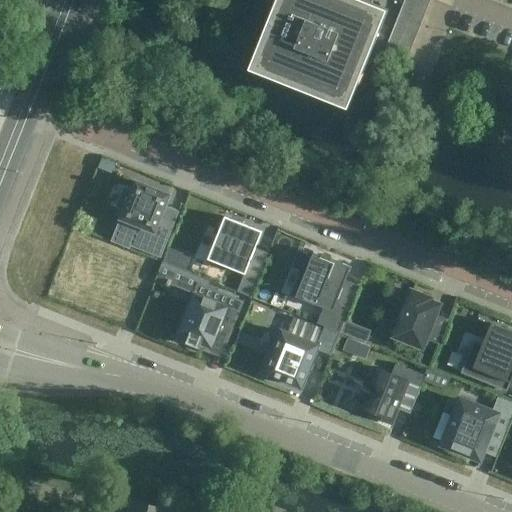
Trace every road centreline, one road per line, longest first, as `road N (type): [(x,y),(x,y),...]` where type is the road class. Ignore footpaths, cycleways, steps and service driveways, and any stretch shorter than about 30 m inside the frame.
road 1 (unclassified): [(493,511),(146,380),(0,348)]
road 2 (residential): [(511,295),(111,134)]
road 3 (tertiary): [(69,0),(0,174)]
